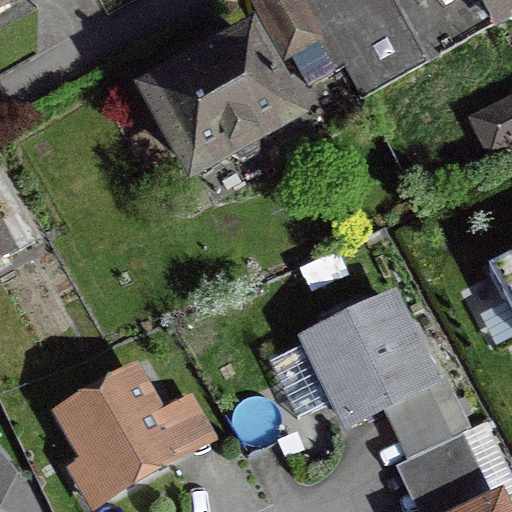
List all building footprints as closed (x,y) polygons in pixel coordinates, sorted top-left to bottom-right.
[(295,4),(292,0),(261,0),(253,5),(283,60),(315,43),(316,42),(295,4)] [(493,28),(492,27),(474,0),(417,0),(395,13),(387,0),(326,0),(330,7),(306,21),(296,3),(295,4),(316,42),(315,43),(332,75),(341,70),(359,102),(493,28)] [(511,21),(511,0),(474,0),(492,27),(501,21),(511,23),(511,21)] [(256,142),(254,138),(288,119),(246,43),(150,98),(192,173),(225,153),(228,157),(239,165),(255,156),(256,142)] [(511,104),(477,123),(493,155),(511,145),(511,104)] [(0,261),(33,243),(0,183),(0,261)] [(511,256),(496,265),(511,295),(511,256)] [(388,306),(307,345),(346,427),(384,408),(427,388),(388,306)] [(427,388),(384,408),(405,455),(469,426),(448,379),(427,388)] [(61,419),(105,498),(175,458),(130,380),(61,419)] [(0,509),(20,471),(0,448),(0,509)]
